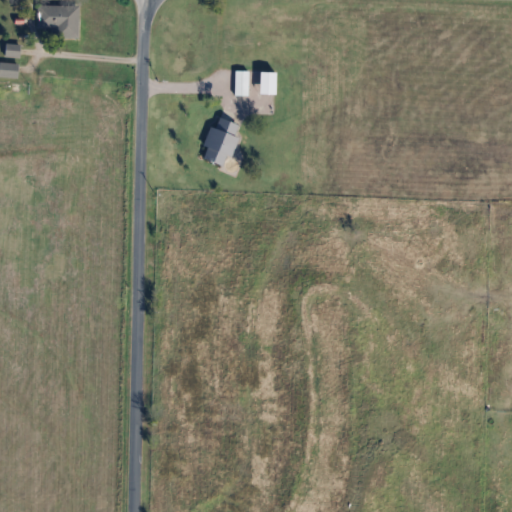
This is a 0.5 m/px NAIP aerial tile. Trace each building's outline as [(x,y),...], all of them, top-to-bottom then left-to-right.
[(77,5),(34,5),(34,28),(49,28),(49,37),(77,37),(77,5)] [(18,44),(4,44),(3,56),(18,57),(18,44)] [(0,76),(15,78),(17,64),(0,61),(0,76)] [(246,70),(233,70),(233,95),(246,95),(246,70)] [(224,166),(239,125),(214,116),(199,157),(224,166)]
